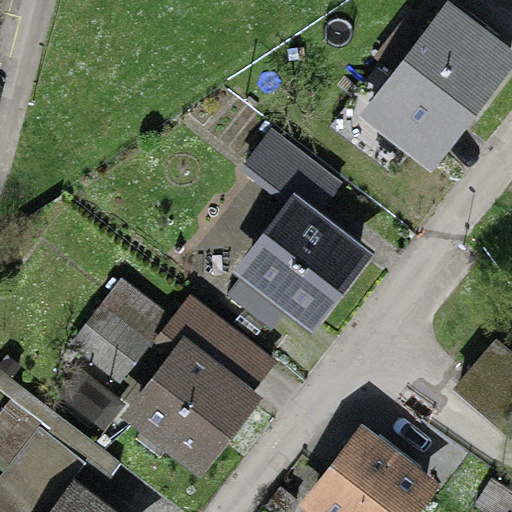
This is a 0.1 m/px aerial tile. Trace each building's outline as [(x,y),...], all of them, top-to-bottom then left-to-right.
[(509,57),(445,10),(425,37),(404,22),(378,56),(399,71),(371,109),(434,157),(509,57)] [(296,203),(229,292),(272,324),(290,300),(310,316),(359,250),(296,203)] [(159,326),(168,314),(125,280),(76,341),(119,375),(159,326)] [(168,314),(159,326),(186,347),(135,411),(197,460),(248,396),(243,392),(270,358),(192,296),(174,319),(168,314)] [(511,427),(511,354),(496,341),(459,384),(511,429),(511,427)] [(402,511),(424,484),(363,437),(315,499),(331,511),(402,511)] [(72,461),(47,442),(11,488),(37,508),(72,461)] [(103,511),(74,490),(57,511),(103,511)]
